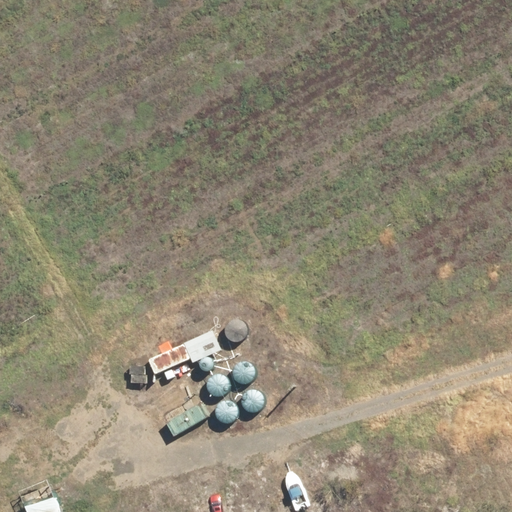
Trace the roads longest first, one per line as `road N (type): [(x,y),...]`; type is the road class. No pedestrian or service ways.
road 1 (track): [(0,491),(125,476),(511,362)]
road 2 (track): [(0,203),(147,470)]
